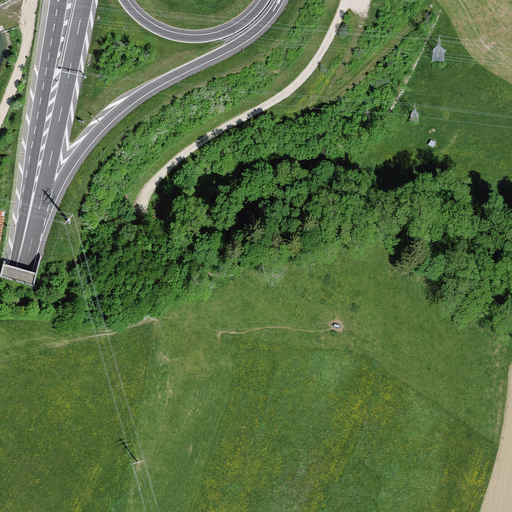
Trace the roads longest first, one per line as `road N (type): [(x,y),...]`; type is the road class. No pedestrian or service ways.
road 1 (track): [(131,277),(143,197),(154,182),(196,146),(286,93),(314,65),(345,0)]
road 2 (trunk): [(39,209),(109,117),(242,41),(281,0)]
road 3 (trunk): [(62,0),(19,268)]
road 4 (track): [(262,109),(286,117),(328,99),(432,0)]
road 5 (trunk): [(39,209),(84,0)]
road 6 (trunk): [(263,0),(233,28),(197,38),(158,30),(124,0)]
